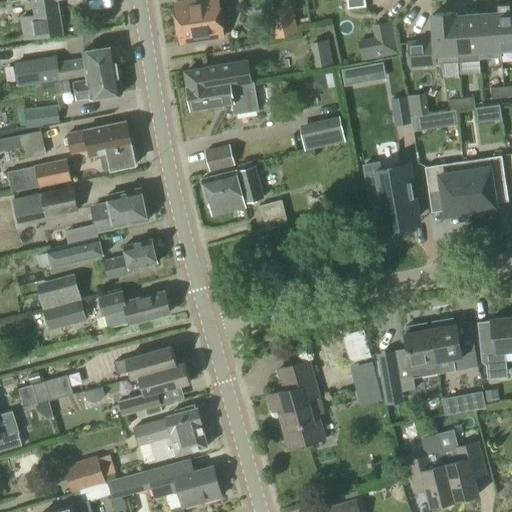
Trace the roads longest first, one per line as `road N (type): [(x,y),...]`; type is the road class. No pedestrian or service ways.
road 1 (tertiary): [(210,334),(175,200),(139,0)]
road 2 (residential): [(210,334),(378,289),(511,266)]
road 3 (tertiary): [(260,511),(210,334)]
